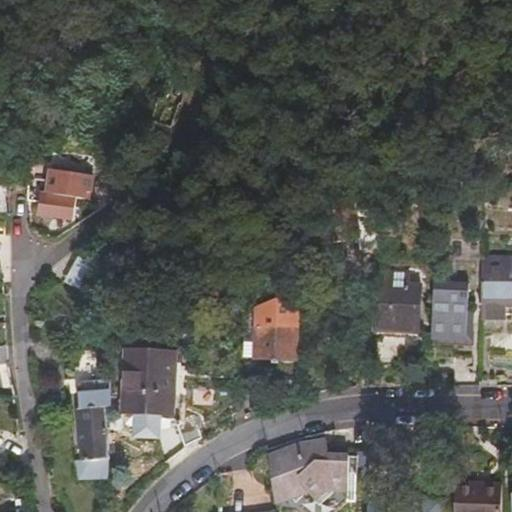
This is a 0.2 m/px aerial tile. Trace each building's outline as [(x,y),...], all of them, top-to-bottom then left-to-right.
[(477,72),(459,70),(457,97),(476,98),(477,72)] [(426,103),(406,102),(404,134),(424,135),(426,103)] [(45,164),(27,163),(29,193),(41,195),(40,213),(75,217),(78,185),(44,180),(45,164)] [(0,208),(15,210),(14,178),(0,178),(0,208)] [(363,239),(380,237),(382,205),(366,208),(358,209),(357,200),(316,206),(314,237),(338,233),(338,243),(363,239)] [(72,268),(98,282),(105,269),(78,255),(72,268)] [(511,258),(486,257),(485,304),(507,305),(511,304),(511,258)] [(190,280),(189,299),(224,299),(225,280),(190,280)] [(423,285),(377,281),(374,328),(420,331),(423,285)] [(467,287),(435,284),(432,332),(464,336),(467,287)] [(507,305),(485,304),(484,317),(507,317),(507,305)] [(245,307),(243,354),(256,355),(260,308),(245,307)] [(272,309),(260,308),(256,355),(297,357),(299,322),(272,320),(272,309)] [(174,352),(126,351),(124,409),(172,410),(174,352)] [(372,385),(406,385),(407,355),(373,353),(372,360),(371,385),(372,385)] [(451,385),(496,386),(496,375),(496,364),(478,364),(478,357),(452,356),(451,385)] [(354,386),(371,385),(372,360),(355,359),(355,368),(354,386)] [(113,391),(113,380),(80,382),(81,392),(113,391)] [(86,460),(111,460),(113,391),(81,392),(86,460)] [(184,441),(199,438),(202,436),(197,412),(180,416),(184,441)] [(299,448),(271,460),(277,508),(310,498),(318,506),(330,495),(350,495),(350,460),(331,459),(327,445),(299,448)] [(81,481),(111,480),(111,460),(86,460),(77,460),(81,481)] [(501,511),(502,485),(456,484),(454,511),(501,511)] [(404,499),(370,496),(369,511),(433,511),(432,502),(421,501),(413,488),(404,499)]
